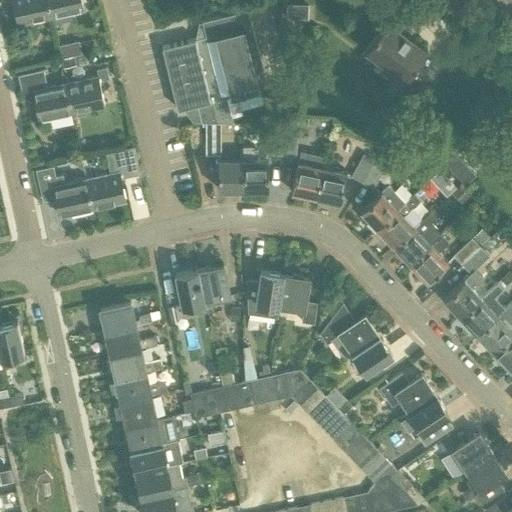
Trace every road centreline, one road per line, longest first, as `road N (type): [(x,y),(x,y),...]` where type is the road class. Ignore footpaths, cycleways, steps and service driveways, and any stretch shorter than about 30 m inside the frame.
road 1 (residential): [(511,427),(333,240),(249,216),(171,230)]
road 2 (residential): [(89,511),(33,263)]
road 3 (residential): [(171,230),(112,0)]
road 4 (residential): [(33,263),(0,102)]
road 5 (residential): [(171,230),(33,263)]
